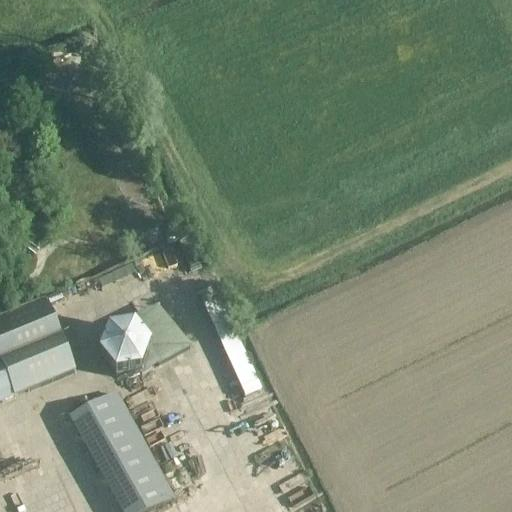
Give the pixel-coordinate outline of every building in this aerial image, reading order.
[(84,10),(72,0),(70,0),(61,7),(72,18),(84,10)] [(133,247),(112,197),(80,209),(101,260),(133,247)] [(0,403),(75,373),(46,302),(0,321),(0,403)] [(125,389),(188,343),(159,304),(96,350),(125,389)] [(146,511),(169,500),(110,394),(67,417),(120,511),(146,511)]
